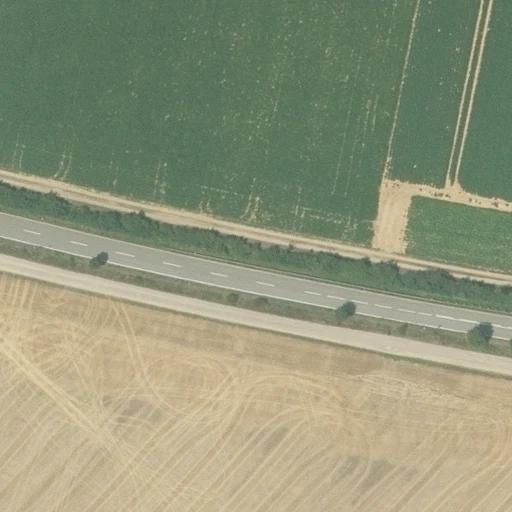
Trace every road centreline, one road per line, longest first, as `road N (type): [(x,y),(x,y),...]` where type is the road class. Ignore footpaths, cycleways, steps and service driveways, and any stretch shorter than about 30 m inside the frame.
road 1 (tertiary): [(511,400),(0,273)]
road 2 (track): [(511,438),(0,312)]
road 3 (track): [(511,351),(0,226)]
